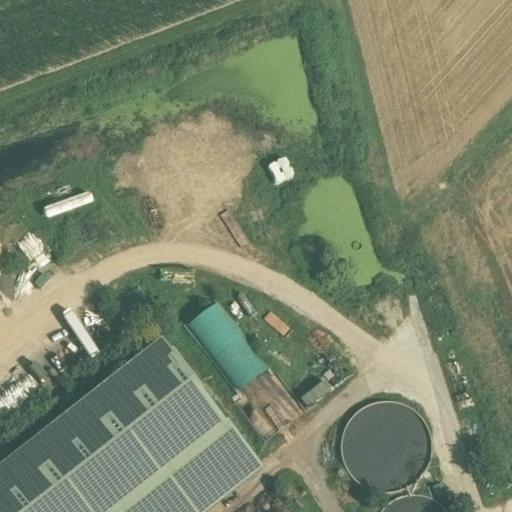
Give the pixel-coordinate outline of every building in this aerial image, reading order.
[(47,217),(93,206),(91,196),(45,206),(47,217)] [(162,265),(159,275),(213,287),(215,276),(162,265)] [(218,306),(187,330),(238,397),(269,374),(218,306)] [(35,352),(74,325),(68,316),(29,343),(35,352)] [(160,346),(35,445),(87,511),(111,511),(222,425),(160,346)] [(0,394),(0,420),(7,428),(42,397),(23,375),(29,370),(48,391),(67,374),(45,349),(30,362),(18,348),(0,363),(0,371),(6,378),(0,382),(0,394),(0,395),(0,394)] [(319,365),(291,384),(309,409),(336,390),(319,365)] [(263,441),(288,424),(271,400),(256,410),(248,398),(238,405),(263,441)] [(428,468),(431,450),(427,433),(417,418),(402,408),(385,405),(368,409),(353,419),(343,434),(340,451),(344,469),(354,483),(369,493),(386,496),(404,493),(418,483),(428,468)] [(222,425),(111,511),(211,511),(260,473),(222,425)] [(87,511),(35,445),(0,472),(0,511),(87,511)] [(443,511),(441,509),(428,500),(412,498),(397,501),(384,510),(382,511),(443,511)]
